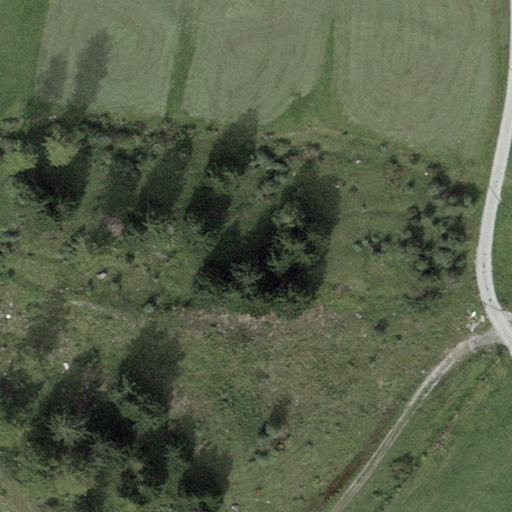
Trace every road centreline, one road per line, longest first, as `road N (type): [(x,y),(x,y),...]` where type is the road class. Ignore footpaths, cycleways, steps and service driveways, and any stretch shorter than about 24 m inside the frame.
road 1 (track): [(511,312),(455,353),(330,511)]
road 2 (track): [(511,347),(485,266),(511,116)]
